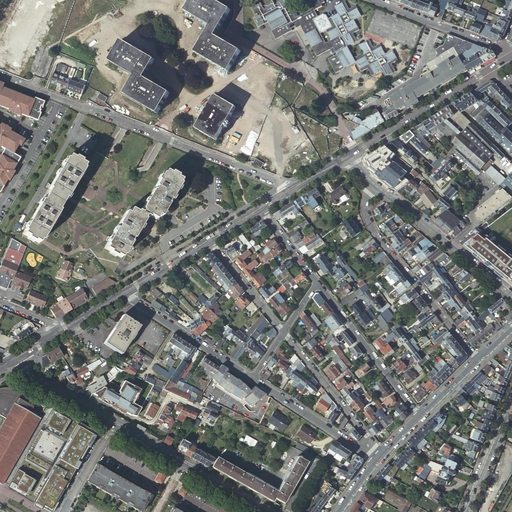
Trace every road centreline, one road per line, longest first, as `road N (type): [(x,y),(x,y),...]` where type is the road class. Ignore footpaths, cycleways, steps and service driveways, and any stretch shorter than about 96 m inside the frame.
road 1 (residential): [(0,74),(293,187)]
road 2 (residential): [(478,360),(377,235),(364,207),(373,180)]
road 3 (tertiary): [(511,292),(373,180)]
road 4 (residential): [(316,280),(421,417)]
road 5 (residential): [(107,422),(251,505)]
road 6 (tertiary): [(343,156),(485,71)]
road 7 (residential): [(283,330),(383,454)]
road 8 (residential): [(124,293),(252,377)]
road 9 (residential): [(252,377),(378,460)]
road 10 (residential): [(375,0),(502,50)]
road 11 (residential): [(466,511),(511,401)]
